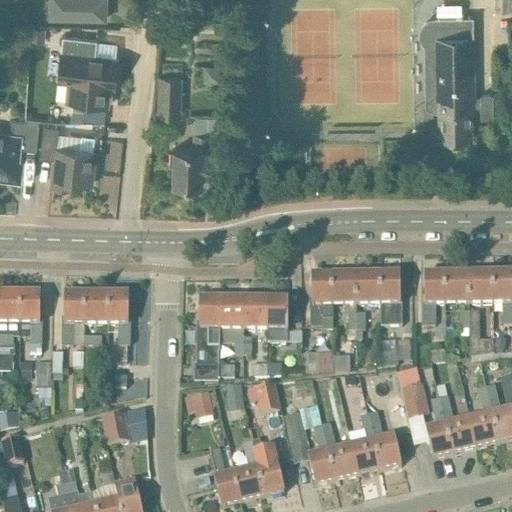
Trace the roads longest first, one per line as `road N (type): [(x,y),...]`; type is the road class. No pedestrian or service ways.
road 1 (tertiary): [(166,242),(227,243),(311,222),(511,221)]
road 2 (residential): [(173,511),(165,469),(166,242)]
road 3 (residential): [(131,242),(157,0)]
road 4 (tertiary): [(131,242),(0,237)]
road 5 (residential): [(390,511),(511,483)]
